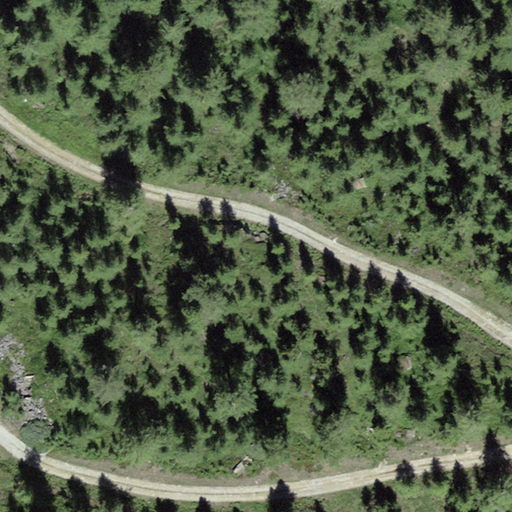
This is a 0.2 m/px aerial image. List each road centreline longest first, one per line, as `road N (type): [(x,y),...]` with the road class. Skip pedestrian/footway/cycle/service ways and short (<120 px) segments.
road 1 (track): [(511,337),(438,291),(278,222),(105,179),(0,116)]
road 2 (track): [(0,437),(61,472),(135,488),(231,494),(511,452)]
